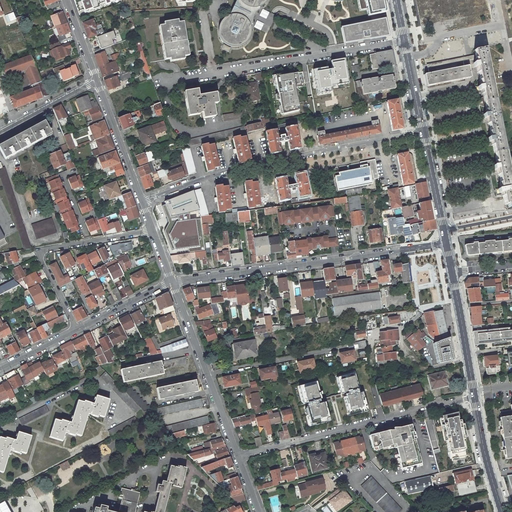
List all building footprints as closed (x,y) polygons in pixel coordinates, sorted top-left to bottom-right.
[(42,0),(45,6),(45,5),(47,10),(60,5),(57,0),(42,0)] [(121,2),(120,0),(74,0),(81,17),(121,2)] [(228,16),(225,17),(223,19),(225,20),(223,23),(222,23),(220,26),(221,26),(220,30),(218,29),(218,30),(218,33),(219,37),(220,39),(223,42),(224,41),(234,45),(245,42),(249,31),(251,32),(251,28),(250,26),(252,25),(253,19),(256,13),(260,9),(260,7),(262,6),(265,4),(263,3),(264,0),(236,0),(229,15),(228,16)] [(371,15),(386,12),(383,0),(358,0),(361,10),(370,8),(371,15)] [(56,27),(66,23),(62,12),(51,17),(54,26),(55,27),(56,27)] [(23,16),(16,18),(18,24),(25,22),(23,16)] [(131,17),(126,19),(130,30),(135,28),(131,17)] [(93,20),(83,24),(88,38),(95,36),(95,38),(104,34),(100,23),(95,25),(93,20)] [(163,52),(165,60),(170,59),(170,62),(184,59),(184,57),(189,56),(188,48),(186,48),(183,31),(185,30),(183,22),(178,23),(178,20),(164,23),(164,25),(159,26),(160,34),(162,34),(165,51),(163,52)] [(363,40),(385,37),(382,20),(344,26),(346,43),(360,41),(360,40),(363,39),(363,40)] [(66,23),(56,27),(59,36),(58,37),(59,42),(66,39),(64,34),(70,32),(66,23)] [(65,57),(61,46),(60,46),(59,42),(50,45),(53,51),(56,60),(56,61),(65,57)] [(68,49),(71,48),(69,43),(61,46),(65,57),(70,55),(68,49)] [(503,196),(503,199),(490,202),(492,212),(505,211),(504,205),(511,203),(511,206),(511,185),(485,48),(474,50),(475,55),(476,59),(474,59),(475,61),(470,62),(471,66),(472,66),(472,68),(474,68),(474,67),(476,67),(477,73),(478,72),(480,81),(479,81),(480,86),(478,87),(478,86),(476,87),(476,89),(475,89),(476,93),(481,92),(481,94),(482,94),(483,97),(482,97),(478,101),(478,105),(484,107),(485,107),(486,110),(484,110),(485,112),(480,113),(481,117),(482,117),(482,119),(486,118),(487,124),(488,124),(490,131),(489,132),(490,137),(488,138),(486,138),(486,140),(486,144),(491,143),(491,145),(492,145),(496,161),(495,162),(495,163),(490,164),(491,168),(492,169),(492,170),(494,170),(496,169),(497,175),(498,175),(500,183),(499,183),(500,189),(498,189),(496,189),(496,191),(496,192),(496,196),(501,195),(501,196),(503,196)] [(144,66),(147,65),(142,51),(139,52),(142,60),(139,61),(140,63),(142,62),(144,66)] [(390,51),(376,53),(376,55),(370,56),(372,70),(381,68),(393,66),(390,51)] [(104,52),(95,56),(99,67),(108,63),(107,60),(106,57),(104,52)] [(114,61),(120,59),(118,53),(111,56),(113,62),(114,61)] [(47,96),(38,72),(33,60),(31,55),(0,66),(1,68),(0,68),(0,90),(0,89),(0,85),(1,85),(1,84),(0,80),(0,78),(25,70),(31,86),(32,86),(33,89),(29,91),(10,98),(14,108),(39,99),(41,99),(43,98),(43,97),(44,96),(45,97),(47,96)] [(427,65),(427,68),(463,61),(467,60),(468,66),(469,69),(472,68),(472,66),(471,66),(470,62),(475,61),(474,59),(476,59),(475,55),(427,65)] [(102,76),(118,70),(114,61),(113,62),(108,63),(99,67),(102,76)] [(428,74),(424,74),(427,86),(471,77),(469,69),(468,66),(464,67),(463,61),(427,68),(428,74)] [(63,65),(53,69),(55,75),(60,73),(63,81),(72,77),(78,75),(75,65),(70,67),(70,68),(65,70),(63,65)] [(346,66),(334,68),(338,88),(349,86),(346,66)] [(316,85),(327,83),(324,68),(313,70),(316,85)] [(131,71),(119,75),(122,81),(131,78),(130,74),(132,73),(131,71)] [(299,84),(304,83),(302,72),(288,75),(289,78),(283,78),(283,75),(275,77),(275,78),(276,85),(278,94),(279,100),(280,106),(282,105),(284,114),(298,108),(296,93),(294,93),(293,90),(295,89),(294,85),(296,85),(297,83),(299,84)] [(377,78),(354,81),(358,106),(379,101),(377,92),(395,89),(394,81),(393,81),(392,75),(381,77),(380,77),(379,78),(377,79),(377,78)] [(113,77),(104,81),(108,90),(119,86),(117,80),(115,81),(113,77)] [(254,82),(244,84),(247,102),(259,100),(256,83),(254,83),(254,82)] [(321,115),(320,111),(318,96),(320,96),(319,89),(312,91),(316,116),(321,115)] [(198,90),(185,92),(186,99),(185,99),(187,109),(188,109),(189,116),(200,115),(199,113),(202,113),(203,119),(214,117),(212,109),(214,109),(213,104),(216,103),(215,93),(199,96),(198,90)] [(87,96),(77,100),(81,113),(83,112),(98,106),(96,102),(94,103),(93,101),(89,102),(88,101),(89,100),(87,96)] [(399,96),(386,100),(392,131),(402,129),(402,127),(403,127),(404,126),(405,124),(405,123),(399,96)] [(156,104),(150,106),(151,109),(150,109),(153,119),(164,115),(160,102),(156,104)] [(337,111),(345,109),(343,102),(336,103),(337,111)] [(60,106),(53,110),(58,121),(67,118),(60,106)] [(83,112),(85,116),(90,114),(93,122),(88,124),(89,126),(90,126),(103,121),(98,106),(83,112)] [(139,110),(118,118),(123,130),(129,128),(133,126),(132,122),(137,121),(136,117),(141,116),(139,110)] [(243,119),(242,112),(222,115),(223,122),(243,119)] [(45,121),(0,145),(0,149),(5,158),(12,155),(12,156),(15,154),(14,153),(27,147),(27,148),(30,146),(30,145),(42,138),(43,139),(46,138),(45,137),(51,133),(50,131),(51,131),(50,129),(49,130),(45,121)] [(103,121),(90,126),(94,138),(93,139),(94,141),(95,140),(108,135),(103,121)] [(323,132),(318,133),(318,137),(319,143),(323,142),(323,144),(376,134),(376,132),(379,131),(378,125),(377,121),(371,122),(372,127),(324,136),(323,132)] [(163,122),(138,131),(140,137),(144,146),(155,142),(153,135),(153,134),(153,135),(166,130),(163,122)] [(295,126),(295,124),(294,122),(284,124),(270,127),(265,129),(266,132),(275,130),(285,128),(295,126)] [(247,126),(244,127),(246,133),(263,129),(262,126),(261,125),(258,125),(258,123),(247,126)] [(275,130),(266,132),(270,155),(280,153),(278,143),(288,141),(290,151),(299,149),(295,126),(285,128),(287,137),(285,138),(284,135),(279,136),(280,139),(277,139),(275,130)] [(244,127),(187,140),(189,147),(246,133),(244,127)] [(69,134),(64,136),(69,150),(75,148),(74,145),(69,134)] [(108,135),(95,140),(99,150),(93,152),(94,157),(114,149),(108,135)] [(239,139),(239,137),(233,138),(235,149),(233,150),(234,154),(236,153),(239,164),(245,162),(244,161),(250,159),(245,137),(239,139)] [(207,146),(207,144),(201,146),(204,157),(201,157),(202,161),(205,161),(207,172),(213,170),(213,168),(218,167),(213,145),(207,146)] [(189,147),(182,149),(189,175),(196,173),(189,147)] [(64,162),(62,155),(60,151),(49,156),(54,169),(65,164),(64,162)] [(69,152),(62,155),(64,162),(71,159),(69,152)] [(98,158),(103,170),(119,163),(115,152),(98,158)] [(407,153),(397,155),(403,185),(413,183),(413,185),(415,185),(417,184),(411,157),(411,156),(409,155),(409,154),(407,155),(407,153)] [(144,154),(136,156),(139,165),(145,163),(144,160),(146,159),(144,154)] [(378,178),(375,159),(361,162),(362,166),(359,166),(360,168),(338,173),(339,176),(335,176),(337,191),(372,184),(372,181),(374,181),(374,179),(378,178)] [(173,165),(175,170),(168,172),(169,175),(171,178),(172,181),(188,175),(185,161),(181,163),(173,165)] [(1,162),(0,162),(0,175),(24,250),(31,249),(4,167),(2,168),(1,162)] [(103,170),(102,170),(103,173),(108,172),(109,175),(116,173),(117,176),(123,174),(119,163),(103,170)] [(149,174),(151,174),(147,165),(137,168),(140,177),(149,174)] [(285,177),(275,179),(279,202),(289,200),(287,190),(290,190),(290,193),(295,192),(295,189),(297,188),(299,198),(303,197),(309,196),(304,173),(294,175),(296,184),(287,186),(285,177)] [(149,174),(140,177),(145,189),(153,186),(149,174)] [(46,179),(48,182),(49,182),(51,190),(61,186),(62,185),(58,178),(54,180),(52,176),(46,179)] [(76,176),(68,179),(72,189),(80,186),(80,187),(84,186),(81,180),(78,181),(76,177),(76,176)] [(115,181),(99,187),(104,202),(121,196),(119,191),(118,188),(115,181)] [(251,183),(250,182),(244,183),(246,194),(243,194),(244,198),(246,198),(248,209),(254,208),(254,206),(260,205),(256,183),(251,183)] [(417,184),(415,185),(418,199),(428,197),(425,183),(417,184)] [(51,190),(52,193),(53,193),(56,200),(65,197),(66,196),(63,189),(62,189),(61,186),(51,190)] [(222,188),(221,186),(215,187),(217,198),(214,198),(215,202),(217,202),(219,213),(225,212),(225,210),(230,209),(227,187),(222,188)] [(200,189),(193,191),(199,210),(200,216),(208,215),(200,189)] [(401,208),(397,189),(387,191),(388,193),(391,207),(391,209),(401,208)] [(188,192),(164,202),(167,208),(168,207),(170,212),(169,212),(174,254),(204,250),(193,191),(190,192),(191,193),(188,194),(188,192)] [(25,195),(32,210),(39,206),(32,192),(25,195)] [(135,206),(130,192),(122,195),(124,200),(120,201),(121,202),(122,202),(124,201),(127,209),(135,206)] [(359,195),(347,197),(348,198),(348,205),(349,209),(349,211),(350,213),(352,226),(363,225),(361,211),(359,195)] [(303,199),(280,203),(280,206),(310,202),(309,196),(303,197),(303,199)] [(56,204),(57,203),(60,211),(69,207),(70,207),(67,199),(66,200),(65,197),(56,200),(55,201),(56,204)] [(85,201),(78,204),(82,214),(89,210),(88,206),(91,204),(89,198),(85,200),(85,201)] [(433,221),(429,201),(418,204),(419,207),(416,208),(417,208),(415,209),(415,211),(420,210),(420,213),(415,214),(416,216),(417,216),(418,220),(407,222),(408,225),(409,224),(409,225),(433,221)] [(334,217),(333,205),(277,213),(279,225),(284,224),(285,225),(292,224),(292,223),(293,223),(294,224),(301,223),(301,221),(303,221),(303,223),(310,221),(310,220),(312,220),(312,221),(320,220),(320,219),(321,219),(321,220),(329,219),(329,218),(334,217)] [(414,217),(412,205),(401,208),(403,217),(403,219),(406,218),(414,217)] [(120,212),(119,212),(120,216),(126,214),(129,220),(139,216),(135,206),(127,209),(125,210),(120,212)] [(60,214),(61,214),(64,222),(74,217),(71,210),(70,210),(69,207),(60,211),(59,211),(60,214)] [(276,207),(264,208),(265,215),(277,213),(276,207)] [(247,211),(237,212),(238,220),(250,219),(249,211),(247,211)] [(233,213),(225,214),(226,222),(235,221),(238,221),(238,220),(237,212),(233,213)] [(213,223),(212,215),(208,215),(200,216),(202,225),(203,235),(209,235),(208,231),(208,227),(208,224),(213,223)] [(74,217),(64,222),(67,229),(70,228),(72,232),(78,230),(76,225),(77,225),(74,217)] [(404,225),(403,219),(403,217),(395,219),(397,234),(403,233),(404,237),(407,236),(408,243),(414,242),(409,225),(409,224),(408,225),(404,225)] [(36,239),(56,233),(52,218),(31,225),(36,239)] [(105,231),(109,229),(106,221),(105,218),(102,219),(98,220),(98,222),(101,228),(102,232),(105,231)] [(93,219),(85,222),(89,232),(97,229),(97,230),(101,228),(98,222),(95,223),(93,219)] [(106,221),(109,229),(114,228),(111,219),(106,221)] [(395,219),(387,220),(389,235),(397,234),(395,219)] [(433,221),(409,225),(414,242),(419,241),(417,233),(435,230),(433,221)] [(370,243),(382,241),(381,229),(368,231),(370,243)] [(227,251),(230,251),(227,232),(221,232),(224,248),(216,249),(218,259),(224,259),(224,261),(229,260),(227,251)] [(306,240),(308,250),(318,248),(328,247),(327,239),(327,236),(323,237),(322,238),(321,237),(312,238),(312,239),(310,239),(310,238),(306,239),(306,240)] [(268,237),(253,239),(255,249),(255,253),(262,252),(263,255),(270,254),(270,252),(268,239),(268,237)] [(270,252),(282,250),(280,237),(268,239),(270,252)] [(327,239),(328,247),(334,246),(338,245),(337,238),(333,239),(327,239)] [(474,255),(511,250),(511,238),(510,239),(511,240),(501,241),(500,239),(494,239),(494,241),(484,242),(484,241),(472,242),(472,243),(471,243),(471,244),(466,245),(468,256),(474,255)] [(306,240),(294,242),(296,258),(309,256),(308,250),(306,240)] [(133,250),(132,242),(109,246),(114,257),(119,255),(117,250),(120,250),(122,254),(133,250)] [(289,247),(286,248),(286,253),(286,254),(287,259),(296,258),(294,242),(288,242),(289,247)] [(100,249),(97,251),(103,261),(109,258),(104,247),(100,249)] [(15,251),(5,253),(8,265),(13,264),(13,265),(11,265),(13,269),(19,266),(18,262),(15,251)] [(100,261),(95,251),(91,254),(90,252),(86,254),(92,265),(100,261)] [(205,251),(194,253),(195,257),(199,257),(199,260),(203,259),(202,256),(204,256),(206,256),(205,251)] [(232,267),(244,265),(242,252),(230,254),(232,267)] [(69,253),(65,255),(70,267),(75,264),(69,253)] [(195,257),(194,253),(183,254),(184,259),(184,262),(188,261),(189,261),(189,258),(195,257)] [(85,254),(76,259),(82,270),(86,268),(88,273),(93,270),(85,254)] [(183,254),(170,256),(172,261),(178,260),(178,262),(180,263),(184,262),(184,259),(183,254)] [(65,255),(60,258),(66,269),(70,267),(65,255)] [(118,257),(118,258),(118,259),(117,260),(119,265),(121,270),(125,269),(131,267),(127,256),(125,257),(124,255),(118,257)] [(111,262),(105,265),(108,272),(112,279),(116,277),(117,278),(124,275),(121,270),(119,265),(116,259),(111,262)] [(378,262),(372,263),(373,263),(376,276),(377,281),(377,283),(377,284),(379,284),(378,283),(387,281),(386,275),(390,274),(391,274),(388,261),(381,262),(382,272),(378,273),(377,270),(380,269),(378,262)] [(49,266),(53,273),(58,270),(59,270),(56,263),(49,266)] [(402,263),(392,265),(393,273),(398,272),(399,275),(401,275),(403,284),(410,282),(408,263),(403,265),(402,263)] [(100,267),(94,270),(93,270),(98,279),(102,277),(101,276),(108,272),(105,265),(100,267)] [(354,265),(345,266),(346,276),(351,275),(351,278),(356,277),(354,265)] [(13,269),(12,270),(15,276),(13,277),(16,282),(23,278),(25,277),(22,271),(20,266),(19,266),(13,269)] [(331,280),(334,279),(333,268),(323,269),(324,280),(325,284),(329,283),(331,283),(331,280)] [(58,270),(53,273),(60,287),(66,284),(71,282),(71,281),(70,278),(68,275),(63,277),(61,278),(58,270)] [(135,286),(147,280),(142,270),(130,277),(135,286)] [(27,283),(29,289),(37,285),(42,283),(40,279),(39,279),(38,278),(35,272),(28,276),(25,277),(23,278),(26,284),(27,283)] [(390,274),(386,275),(387,281),(378,283),(379,284),(391,282),(391,279),(390,274)] [(71,282),(74,287),(78,285),(83,295),(85,294),(87,297),(90,295),(91,296),(85,299),(90,309),(97,306),(92,296),(87,286),(82,276),(76,279),(71,281),(71,282)] [(483,277),(468,279),(465,284),(466,289),(467,289),(480,288),(482,288),(483,288),(483,281),(483,277)] [(286,278),(277,279),(279,292),(288,291),(286,278)] [(352,292),(350,279),(336,281),(336,282),(331,283),(329,283),(330,289),(325,289),(326,295),(338,294),(338,293),(352,292)] [(0,294),(18,286),(14,280),(0,287),(0,294)] [(324,280),(312,282),(314,295),(314,299),(327,297),(326,295),(325,289),(325,284),(324,280)] [(99,281),(87,286),(92,296),(98,293),(100,296),(105,293),(99,281)] [(359,284),(357,284),(358,291),(368,290),(367,284),(367,281),(364,282),(365,285),(359,285),(359,284)] [(314,295),(312,282),(307,282),(304,283),(301,283),(303,297),(314,295)] [(498,283),(494,283),(494,287),(495,293),(495,301),(508,300),(507,294),(503,294),(500,295),(499,295),(498,283)] [(0,300),(22,289),(18,285),(18,286),(0,294),(0,300)] [(29,289),(28,290),(29,293),(36,305),(45,301),(37,285),(29,289)] [(247,285),(234,286),(236,298),(236,299),(237,304),(240,304),(241,302),(244,302),(246,303),(249,302),(247,285)] [(128,296),(133,293),(129,286),(125,289),(128,296)] [(226,288),(226,291),(222,292),(223,297),(223,299),(227,298),(227,299),(234,298),(236,298),(234,286),(226,288)] [(210,297),(209,287),(196,289),(198,299),(210,297)] [(116,288),(112,290),(118,301),(122,299),(116,288)] [(187,302),(194,299),(189,288),(183,290),(187,302)] [(480,288),(467,289),(469,303),(482,302),(482,300),(480,300),(478,290),(480,289),(480,288)] [(379,289),(332,295),(332,299),(379,293),(379,289)] [(168,293),(158,298),(162,309),(164,314),(174,310),(168,293)] [(382,309),(379,293),(332,299),(334,315),(382,309)] [(209,305),(213,314),(214,316),(219,314),(215,304),(211,304),(209,304),(209,305)] [(24,305),(13,310),(15,313),(26,308),(24,305)] [(199,319),(213,314),(209,305),(199,309),(196,310),(197,314),(196,314),(196,316),(198,316),(199,319)] [(53,306),(42,311),(43,314),(47,321),(48,323),(58,317),(53,306)] [(83,306),(72,312),(77,322),(88,316),(83,306)] [(479,306),(471,307),(472,326),(481,325),(483,325),(482,324),(481,324),(479,306)] [(37,314),(33,307),(28,309),(27,310),(31,317),(36,315),(37,314)] [(292,322),(293,328),(298,327),(305,326),(304,319),(304,317),(303,310),(300,310),(301,317),(297,317),(297,321),(292,322)] [(414,310),(399,312),(400,316),(400,321),(407,319),(410,319),(414,315),(414,310)] [(440,340),(440,341),(449,338),(442,310),(433,312),(440,340)] [(129,314),(135,325),(145,320),(140,311),(134,313),(134,312),(129,314)] [(436,342),(440,340),(433,312),(424,314),(422,315),(423,317),(424,317),(429,334),(436,342)] [(263,314),(258,315),(259,323),(260,325),(257,325),(258,328),(253,329),(254,336),(260,334),(266,333),(264,317),(263,314)] [(36,315),(31,317),(33,322),(36,328),(37,328),(41,326),(37,317),(36,315)] [(41,326),(37,328),(42,339),(47,337),(43,331),(44,330),(64,320),(62,315),(58,317),(48,323),(47,323),(41,326)] [(128,315),(119,320),(121,326),(124,331),(133,326),(128,315)] [(169,315),(158,319),(163,330),(175,325),(172,316),(170,317),(169,315)] [(311,318),(304,319),(305,326),(317,323),(317,320),(316,317),(311,318)] [(0,320),(0,338),(11,333),(8,328),(6,323),(2,325),(0,320)] [(32,328),(25,332),(30,343),(31,345),(42,339),(37,328),(36,328),(33,322),(30,324),(32,328)] [(489,324),(489,330),(486,330),(488,344),(499,343),(498,331),(502,331),(502,323),(493,324),(489,324)] [(213,330),(211,324),(210,324),(201,325),(207,341),(216,338),(214,332),(213,330)] [(121,326),(107,333),(108,336),(112,345),(127,338),(124,331),(121,326)] [(403,335),(407,339),(415,332),(412,328),(403,335)] [(418,329),(415,332),(421,339),(425,336),(423,333),(421,334),(418,329)] [(24,330),(16,334),(22,347),(30,343),(25,332),(24,330)] [(380,333),(382,347),(391,346),(395,346),(394,341),(398,340),(398,330),(386,331),(386,332),(380,333)] [(415,332),(407,339),(418,351),(425,345),(426,345),(421,339),(415,332)] [(89,333),(84,335),(84,336),(90,347),(92,346),(94,345),(89,333)] [(84,336),(72,342),(76,350),(79,348),(81,352),(88,348),(90,352),(92,351),(90,347),(84,336)] [(108,336),(99,341),(105,352),(108,358),(109,358),(112,356),(109,349),(113,347),(112,345),(108,336)] [(150,337),(143,341),(149,353),(150,355),(162,353),(161,351),(157,351),(150,337)] [(436,343),(433,343),(438,364),(453,360),(449,338),(440,341),(438,341),(436,343)] [(14,339),(10,340),(12,344),(7,347),(11,355),(20,351),(14,339)] [(185,340),(160,349),(161,351),(162,353),(173,351),(188,346),(185,340)] [(256,350),(254,341),(235,344),(235,349),(235,350),(235,352),(235,354),(236,356),(236,359),(237,359),(257,355),(256,351),(257,351),(257,350),(256,350)] [(71,342),(60,348),(66,359),(69,364),(72,362),(70,357),(71,357),(68,351),(69,351),(68,349),(70,348),(71,350),(71,352),(75,350),(71,342)] [(392,353),(391,346),(382,347),(382,351),(383,352),(376,352),(377,362),(384,361),(383,354),(392,353)] [(100,348),(96,351),(99,357),(96,358),(99,365),(108,363),(102,353),(100,348)] [(341,363),(355,360),(353,351),(339,354),(341,363)] [(65,360),(61,352),(52,357),(56,365),(65,360)] [(105,352),(102,353),(108,363),(108,364),(116,362),(114,357),(109,359),(109,358),(108,358),(105,352)] [(398,354),(398,352),(392,353),(383,354),(384,361),(385,361),(391,360),(392,361),(391,362),(391,363),(388,363),(388,366),(398,365),(398,364),(396,364),(395,354),(398,354)] [(431,355),(423,357),(425,359),(431,366),(432,365),(431,355)] [(511,355),(507,356),(502,356),(502,360),(508,359),(508,367),(511,366),(511,355)] [(497,356),(482,357),(484,375),(494,374),(494,369),(489,369),(489,366),(498,365),(497,356)] [(161,362),(162,370),(186,365),(187,358),(183,357),(182,358),(179,358),(179,359),(175,359),(175,360),(171,360),(171,361),(168,360),(168,362),(164,361),(161,362)] [(44,361),(40,363),(41,364),(44,371),(45,374),(46,375),(57,370),(52,360),(49,362),(48,360),(47,359),(46,359),(45,359),(44,360),(44,361)] [(315,368),(313,359),(297,362),(299,372),(315,368)] [(163,374),(162,370),(161,362),(161,361),(151,363),(151,360),(146,361),(147,364),(132,367),(131,365),(126,366),(127,368),(121,370),(123,383),(163,374)] [(37,374),(44,371),(41,364),(40,363),(40,362),(33,366),(31,362),(27,364),(34,378),(38,375),(37,374)] [(27,364),(20,367),(25,377),(27,381),(29,380),(34,378),(27,364)] [(277,376),(275,367),(259,370),(261,380),(277,376)] [(14,370),(4,375),(7,381),(8,381),(14,393),(17,392),(15,388),(23,384),(20,379),(18,375),(12,379),(11,377),(16,375),(14,370)] [(105,372),(100,377),(136,413),(141,408),(122,389),(105,372)] [(446,378),(444,379),(443,372),(428,376),(432,389),(447,385),(446,378)] [(360,413),(367,411),(364,398),(362,399),(361,393),(358,393),(357,390),(359,389),(357,382),(355,382),(352,373),(337,377),(341,393),(343,393),(345,398),(349,414),(359,411),(360,413)] [(240,384),(238,375),(223,378),(224,387),(240,384)] [(30,383),(29,380),(27,381),(25,377),(20,379),(23,384),(23,386),(30,383)] [(157,388),(159,400),(198,392),(195,380),(157,388)] [(318,388),(316,381),(303,385),(303,387),(299,388),(303,403),(307,402),(308,406),(306,406),(311,424),(315,423),(315,425),(327,422),(326,418),(329,417),(325,403),(322,403),(321,399),(319,390),(316,391),(316,389),(318,388)] [(7,382),(2,385),(8,396),(8,398),(9,399),(15,396),(7,382)] [(420,384),(409,387),(412,399),(416,398),(416,396),(419,396),(422,395),(420,384)] [(132,387),(122,389),(141,408),(143,411),(150,410),(149,405),(147,406),(146,402),(143,402),(142,398),(140,399),(139,395),(136,395),(135,391),(132,391),(132,387)] [(256,387),(247,389),(248,395),(246,396),(248,401),(250,401),(250,402),(252,409),(254,409),(256,409),(257,412),(262,411),(256,387)] [(409,387),(399,390),(402,400),(405,399),(408,399),(408,400),(412,399),(409,387)] [(399,390),(389,392),(392,404),(396,403),(396,402),(399,401),(402,400),(399,390)] [(389,392),(379,395),(382,405),(385,405),(388,404),(388,405),(392,404),(389,392)] [(330,396),(321,399),(322,403),(325,403),(332,401),(332,403),(336,402),(336,400),(345,398),(343,393),(341,393),(341,394),(335,395),(330,396)] [(55,420),(50,437),(62,441),(66,431),(68,432),(68,433),(74,435),(75,434),(81,436),(88,412),(93,413),(92,415),(97,417),(98,415),(104,417),(109,400),(96,396),(93,406),(90,405),(91,403),(84,401),(84,403),(78,401),(70,425),(66,423),(66,422),(61,420),(61,422),(55,420)] [(150,410),(143,411),(150,418),(202,406),(201,399),(150,410)] [(499,418),(505,459),(511,457),(511,404),(511,405),(511,411),(500,412),(501,418),(499,418)] [(18,419),(22,426),(49,412),(46,406),(18,419)] [(271,409),(266,410),(268,415),(268,418),(269,417),(271,424),(280,422),(278,413),(272,414),(271,409)] [(291,410),(281,412),(283,421),(286,420),(287,421),(289,420),(289,419),(293,418),(291,410)] [(457,413),(441,416),(450,459),(466,456),(464,449),(466,449),(464,441),(461,442),(461,437),(460,432),(462,431),(460,420),(459,420),(457,413)] [(254,414),(231,419),(234,427),(240,425),(244,424),(247,424),(251,423),(250,421),(255,420),(255,419),(254,414)] [(267,415),(255,419),(255,420),(257,426),(263,424),(264,424),(265,427),(267,434),(272,433),(267,415)] [(161,426),(162,429),(167,434),(209,423),(207,416),(165,427),(164,425),(161,426)] [(138,424),(135,417),(108,431),(111,438),(138,424)] [(216,432),(213,423),(203,426),(205,435),(216,432)] [(411,432),(413,432),(411,424),(399,428),(395,428),(395,430),(388,430),(369,435),(373,448),(377,447),(377,450),(388,447),(388,446),(395,444),(395,447),(397,454),(400,453),(401,457),(398,458),(400,465),(401,468),(421,463),(415,439),(413,439),(411,432)] [(0,471),(3,473),(10,448),(13,449),(12,451),(19,453),(20,452),(26,454),(31,436),(18,432),(15,442),(10,441),(11,439),(6,438),(6,439),(0,437),(0,471)] [(360,436),(333,443),(336,456),(339,455),(341,456),(344,456),(344,454),(346,453),(348,454),(351,454),(351,452),(353,451),(355,453),(358,452),(358,450),(360,450),(362,451),(366,450),(362,437),(360,438),(360,436)] [(222,439),(205,443),(206,444),(204,444),(205,450),(225,445),(222,439)] [(194,453),(187,455),(192,459),(214,453),(213,452),(215,451),(218,459),(229,456),(225,445),(205,450),(204,450),(194,453)] [(313,471),(327,467),(323,452),(309,456),(313,471)] [(201,468),(209,476),(211,476),(209,470),(223,465),(224,466),(226,465),(227,469),(233,467),(229,457),(223,459),(201,468)] [(67,461),(60,465),(62,470),(69,466),(67,461)] [(307,474),(304,462),(299,463),(299,465),(302,475),(307,474)] [(298,476),(302,475),(299,465),(294,466),(295,469),(297,476),(297,477),(298,476)] [(166,482),(162,481),(161,486),(157,485),(156,492),(159,493),(154,511),(150,511),(149,511),(143,511),(142,511),(163,511),(171,483),(173,484),(172,486),(181,488),(186,468),(176,466),(176,467),(170,466),(166,482)] [(273,483),(274,486),(278,485),(277,481),(286,479),(284,472),(280,473),(279,469),(278,469),(278,468),(276,468),(276,470),(270,471),(273,482),(273,483)] [(295,469),(284,472),(286,479),(287,483),(294,481),(293,477),(297,476),(295,469)] [(470,471),(454,474),(457,484),(473,481),(470,471)] [(211,476),(209,476),(217,484),(223,481),(222,478),(221,477),(220,472),(211,476)] [(371,476),(361,486),(385,511),(399,511),(402,510),(371,476)] [(223,481),(217,484),(222,489),(231,497),(243,494),(237,477),(230,479),(227,480),(223,481)] [(410,480),(405,481),(408,495),(433,489),(431,478),(410,482),(410,480)] [(306,483),(298,486),(302,497),(309,495),(308,491),(318,488),(319,491),(325,489),(322,479),(306,483)] [(475,490),(473,481),(457,484),(459,494),(465,493),(474,491),(475,491),(475,490)] [(271,483),(256,487),(258,491),(274,486),(273,483),(271,484),(271,483)] [(455,485),(451,485),(451,486),(439,489),(441,494),(447,492),(453,491),(452,488),(455,487),(455,485)] [(100,506),(95,505),(93,511),(134,511),(140,493),(121,488),(119,496),(122,497),(119,511),(107,508),(107,507),(100,505),(100,506)] [(333,506),(348,495),(344,490),(342,492),(339,488),(338,489),(326,497),(333,506)] [(245,500),(243,494),(231,497),(237,504),(245,500)] [(341,508),(351,500),(348,495),(333,506),(335,508),(339,505),(341,508)] [(449,499),(429,504),(430,507),(450,503),(449,499)]
